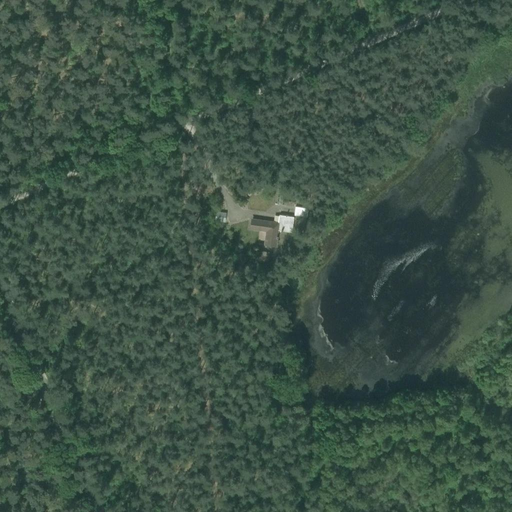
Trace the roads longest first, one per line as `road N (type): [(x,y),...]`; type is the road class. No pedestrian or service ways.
road 1 (unclassified): [(0,203),(466,0)]
road 2 (unclassified): [(99,511),(0,282)]
